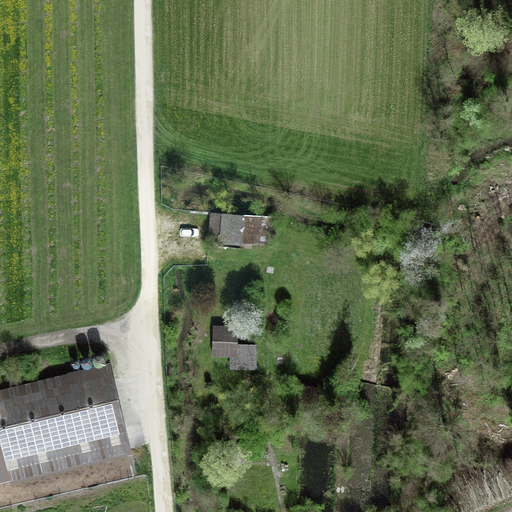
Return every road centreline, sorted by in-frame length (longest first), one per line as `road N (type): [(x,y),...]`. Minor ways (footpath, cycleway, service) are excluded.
road 1 (track): [(166,511),(147,315),(143,0)]
road 2 (track): [(0,351),(147,315)]
